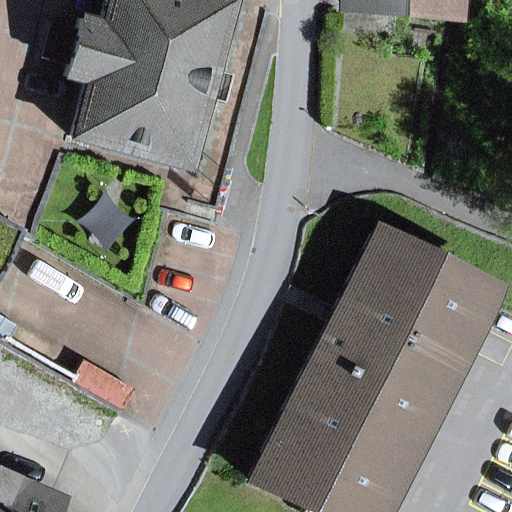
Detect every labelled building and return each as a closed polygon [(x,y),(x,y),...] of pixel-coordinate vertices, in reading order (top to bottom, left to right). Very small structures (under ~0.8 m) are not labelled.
[(69,139),(182,168),(225,0),(104,0),(98,24),(79,19),(75,35),(55,30),(49,56),(68,61),(64,77),(84,82),(69,139)] [(343,0),(343,5),(395,10),(396,0),(343,0)] [(396,0),(395,10),(448,15),(448,0),(396,0)] [(0,267),(18,236),(21,231),(0,219),(0,267)] [(372,232),(246,480),(309,511),(372,511),(485,290),(372,232)] [(0,511),(48,511),(53,502),(0,479),(0,511)]
